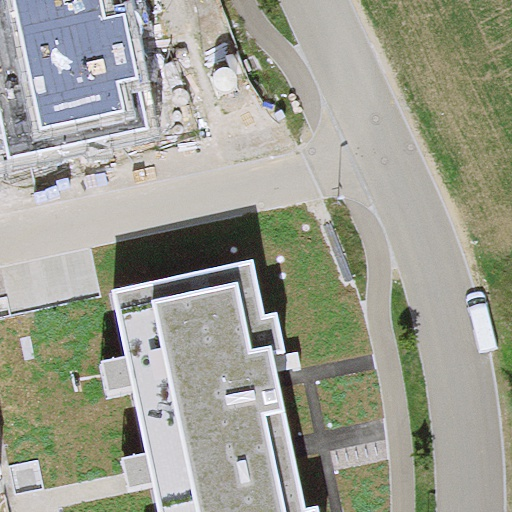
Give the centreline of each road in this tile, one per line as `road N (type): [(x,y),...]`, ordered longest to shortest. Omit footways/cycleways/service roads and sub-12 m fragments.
road 1 (residential): [(388,153),(0,239)]
road 2 (residential): [(472,511),(449,315),(388,153)]
road 3 (residential): [(388,153),(318,0)]
